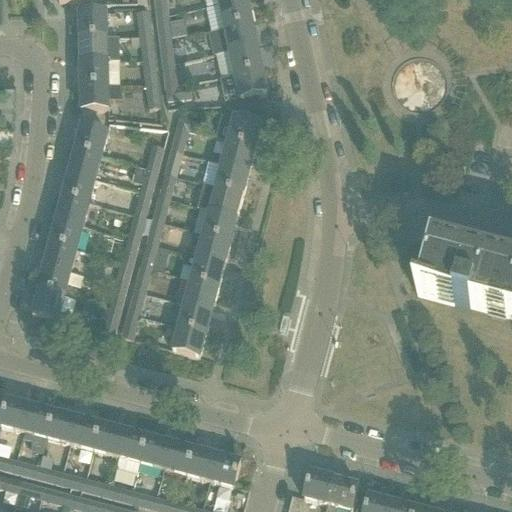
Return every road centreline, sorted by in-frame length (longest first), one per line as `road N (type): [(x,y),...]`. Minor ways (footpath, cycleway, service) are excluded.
road 1 (residential): [(287,432),(0,363)]
road 2 (residential): [(0,304),(42,106),(42,67),(27,51),(0,47)]
road 3 (residential): [(511,490),(287,432)]
road 4 (residential): [(290,0),(334,217)]
road 5 (residential): [(334,217),(334,256),(287,432)]
road 6 (residential): [(511,243),(423,218),(334,217)]
